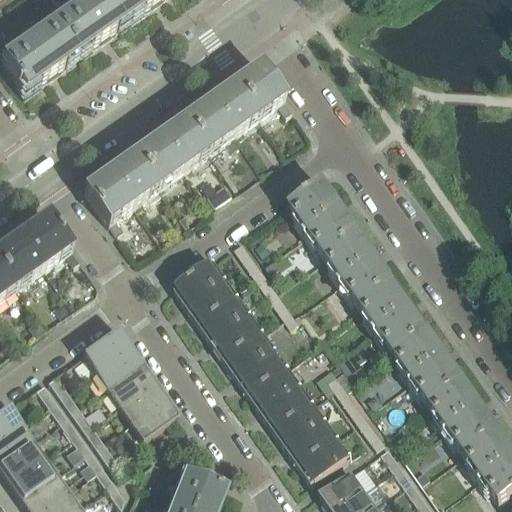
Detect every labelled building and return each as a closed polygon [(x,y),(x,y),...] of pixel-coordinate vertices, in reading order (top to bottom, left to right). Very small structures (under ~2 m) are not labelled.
[(77,66),(129,30),(108,0),(99,0),(54,32),(77,66)] [(108,0),(129,30),(171,0),(108,0)] [(24,104),(77,66),(54,32),(2,69),(16,88),(15,89),(17,92),(16,93),(24,104)] [(283,109),(269,88),(259,75),(234,93),(258,127),(276,114),(284,125),(290,121),(282,110),(283,109)] [(208,162),(258,127),(234,93),(184,128),(208,162)] [(157,198),(208,162),(184,128),(133,164),(157,198)] [(115,228),(157,198),(133,164),(83,199),(94,216),(107,233),(109,232),(116,243),(122,238),(115,228)] [(223,191),(206,203),(212,213),(230,201),(223,191)] [(357,243),(331,206),(322,194),(289,217),(324,267),(357,243)] [(178,227),(186,238),(190,235),(186,229),(185,221),(178,227)] [(71,259),(59,241),(47,225),(0,258),(0,273),(16,297),(63,264),(71,275),(77,271),(69,260),(71,259)] [(392,292),(366,256),(357,243),(324,267),(358,316),(392,292)] [(262,249),(254,254),(261,264),(269,259),(262,249)] [(240,266),(248,260),(242,251),(233,257),(240,266)] [(246,275),(255,269),(248,260),(240,266),(246,275)] [(264,274),(270,282),(278,276),(273,268),(264,274)] [(252,284),(261,278),(255,269),(246,275),(252,284)] [(0,308),(16,297),(0,273),(0,308)] [(199,335),(234,310),(209,274),(177,297),(178,298),(174,301),(199,335)] [(259,293),(267,287),(261,278),(252,284),(259,293)] [(239,307),(255,295),(249,287),(246,289),(245,297),(236,303),(239,307)] [(265,302),(274,296),(267,287),(259,293),(265,302)] [(427,342),(401,305),(392,292),(358,316),(394,365),(427,342)] [(280,304),(277,300),(274,296),(265,302),(271,311),(280,304)] [(278,320),(286,313),(280,304),(271,311),(278,320)] [(66,318),(60,309),(56,312),(55,318),(58,323),(66,318)] [(223,370),(259,345),(234,310),(199,335),(223,370)] [(284,329),(293,322),(286,313),(278,320),(284,329)] [(299,331),(296,327),(293,322),(284,329),(290,337),(299,331)] [(36,327),(27,334),(35,343),(43,337),(36,327)] [(128,357),(116,340),(81,365),(83,367),(73,374),(82,387),(92,380),(93,382),(128,357)] [(462,391),(436,354),(427,342),(394,365),(428,415),(462,391)] [(248,406),(284,381),(259,345),(223,370),(248,406)] [(105,399),(140,374),(128,357),(93,382),(105,399)] [(346,366),(338,371),(354,393),(367,383),(352,362),(346,366)] [(117,416),(152,391),(140,374),(105,399),(117,416)] [(274,442),(310,417),(284,381),(248,406),(274,442)] [(333,398),(341,392),(335,383),(327,389),(333,398)] [(60,406),(68,401),(56,384),(48,389),(60,406)] [(129,433),(164,408),(152,391),(117,416),(129,433)] [(497,440),(471,404),(462,391),(428,415),(463,464),(497,440)] [(348,401),(346,398),(341,392),(333,398),(339,406),(348,401)] [(47,415),(55,410),(43,393),(35,398),(47,415)] [(72,423),(79,417),(68,401),(60,406),(72,423)] [(345,415),(354,409),(348,401),(339,406),(345,415)] [(372,404),(367,408),(373,416),(382,410),(378,405),(372,404)] [(141,450),(176,425),(164,408),(129,433),(141,450)] [(351,424),(360,418),(354,409),(345,415),(351,424)] [(59,432),(67,426),(55,410),(47,415),(59,432)] [(0,447),(21,433),(9,417),(9,416),(0,422),(0,447)] [(83,439),(91,434),(79,417),(72,423),(83,439)] [(299,477),(335,452),(310,417),(274,442),(299,477)] [(366,427),(364,423),(360,418),(351,424),(357,432),(366,427)] [(98,429),(94,422),(86,427),(91,434),(98,429)] [(71,448),(78,443),(67,426),(59,432),(71,448)] [(363,441),(372,435),(366,427),(357,432),(363,441)] [(0,472),(32,450),(21,433),(0,447),(0,472)] [(95,456),(103,451),(91,434),(83,439),(95,456)] [(369,450),(378,444),(372,435),(363,441),(369,450)] [(501,511),(511,504),(511,462),(505,453),(497,440),(463,464),(497,511),(501,511)] [(83,465),(90,460),(78,443),(71,448),(83,465)] [(384,452),(381,448),(378,444),(369,450),(376,458),(384,452)] [(0,477),(10,491),(44,467),(32,450),(0,472),(0,477)] [(107,474),(115,468),(103,451),(95,456),(107,474)] [(314,493),(347,470),(335,452),(299,477),(310,494),(314,492),(314,493)] [(393,480),(401,474),(388,457),(381,462),(393,480)] [(94,482),(102,476),(90,460),(83,465),(94,482)] [(22,508),(56,484),(44,467),(10,491),(22,508)] [(405,496),(412,491),(401,474),(393,480),(405,496)] [(106,498),(114,493),(102,476),(94,482),(106,498)] [(422,492),(429,487),(423,479),(416,484),(422,492)] [(219,511),(224,499),(180,481),(167,511),(219,511)] [(323,511),(345,511),(364,499),(352,482),(319,506),(323,511)] [(24,511),(51,511),(68,500),(56,484),(22,508),(24,511)] [(416,511),(417,511),(424,508),(412,491),(405,496),(416,511)] [(115,511),(122,511),(124,507),(114,493),(106,498),(113,509),(115,511)] [(373,511),(364,499),(345,511),(373,511)] [(76,511),(68,500),(51,511),(76,511)]
